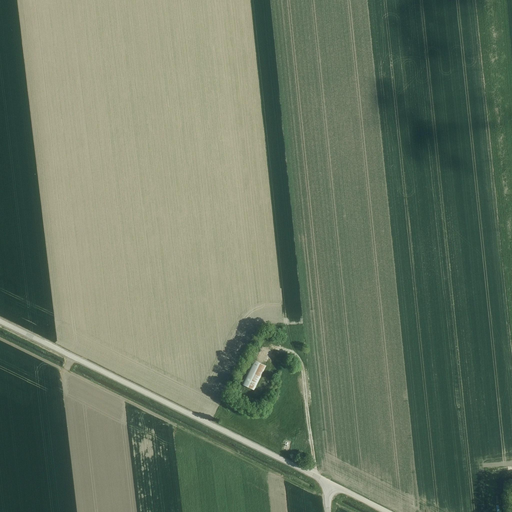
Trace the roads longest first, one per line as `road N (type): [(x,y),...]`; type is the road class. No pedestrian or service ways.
road 1 (tertiary): [(325,480),(0,321)]
road 2 (track): [(313,475),(302,362),(268,343)]
